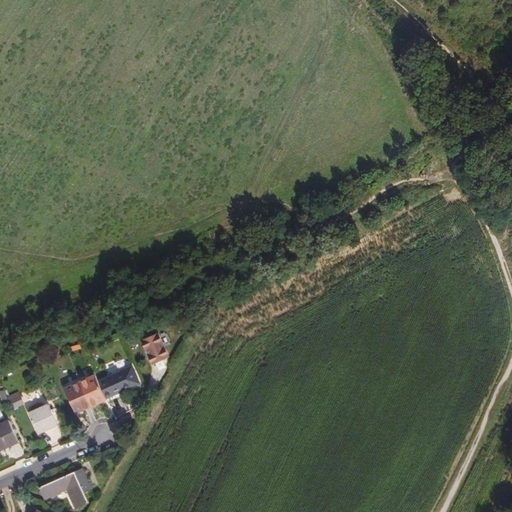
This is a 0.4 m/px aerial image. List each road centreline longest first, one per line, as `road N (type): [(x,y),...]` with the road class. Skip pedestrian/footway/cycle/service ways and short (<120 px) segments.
road 1 (track): [(442,511),(511,363)]
road 2 (track): [(320,225),(399,182),(454,171)]
road 3 (residential): [(0,490),(115,437)]
